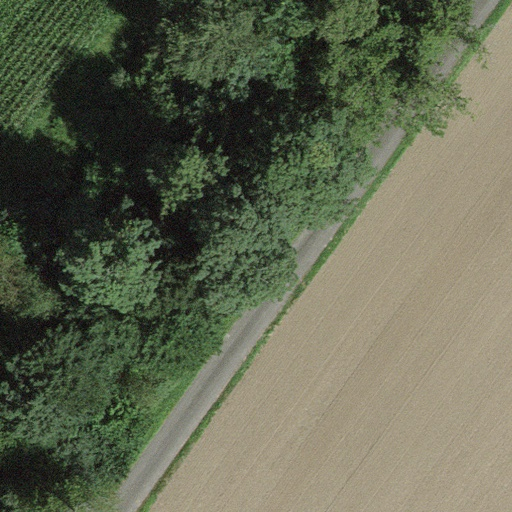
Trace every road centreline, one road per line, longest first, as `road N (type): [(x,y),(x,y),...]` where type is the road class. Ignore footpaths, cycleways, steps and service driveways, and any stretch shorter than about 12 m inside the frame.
road 1 (track): [(476,0),(106,511)]
road 2 (track): [(119,0),(0,159)]
